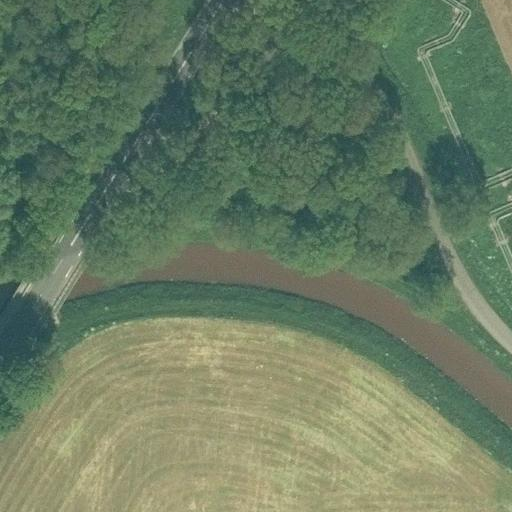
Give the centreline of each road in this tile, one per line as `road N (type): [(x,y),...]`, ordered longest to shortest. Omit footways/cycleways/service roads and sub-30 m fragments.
road 1 (unclassified): [(511,345),(444,253),(397,127),(373,88),(264,0)]
road 2 (secondary): [(41,291),(224,0)]
